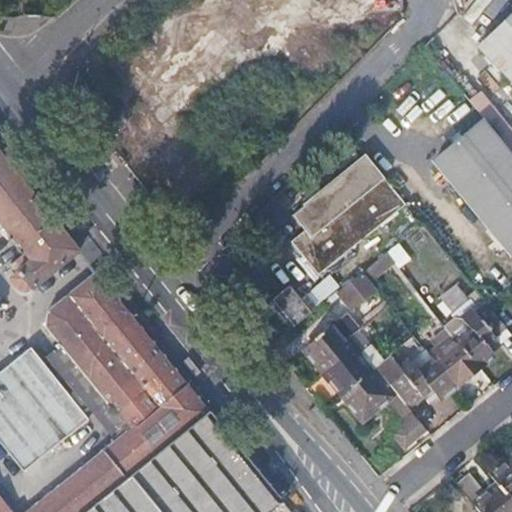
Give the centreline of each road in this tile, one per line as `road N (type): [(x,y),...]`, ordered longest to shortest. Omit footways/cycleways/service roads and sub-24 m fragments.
road 1 (unclassified): [(160,276),(421,23),(423,0)]
road 2 (primary): [(8,88),(160,276)]
road 3 (primary): [(373,511),(247,377)]
road 4 (unknown): [(0,476),(19,491),(44,486),(97,441),(95,420),(67,387)]
road 5 (primary): [(247,377),(329,511)]
road 6 (primary): [(160,276),(247,377)]
road 7 (unclassified): [(8,88),(102,0)]
